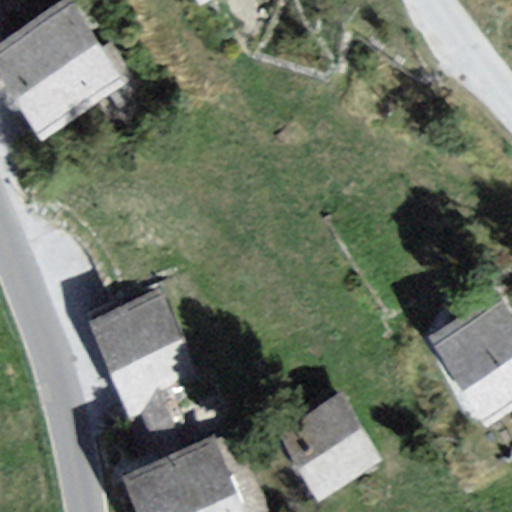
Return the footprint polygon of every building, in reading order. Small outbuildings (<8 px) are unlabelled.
[(52,4),(0,29),(0,106),(14,136),(96,97),(52,4)] [(171,291),(89,323),(129,424),(210,392),(171,291)] [(511,327),(493,295),(422,336),(472,425),(511,402),(511,327)] [(342,393),(268,432),(302,497),(376,459),(342,393)] [(246,511),(220,435),(118,471),(133,511),(246,511)]
